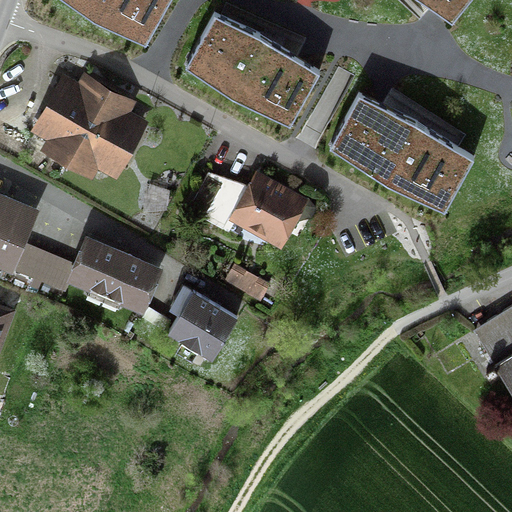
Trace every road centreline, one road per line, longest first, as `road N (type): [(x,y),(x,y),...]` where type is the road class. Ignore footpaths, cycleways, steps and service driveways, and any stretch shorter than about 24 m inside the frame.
road 1 (residential): [(0,18),(121,63),(401,214)]
road 2 (residential): [(511,276),(387,333)]
